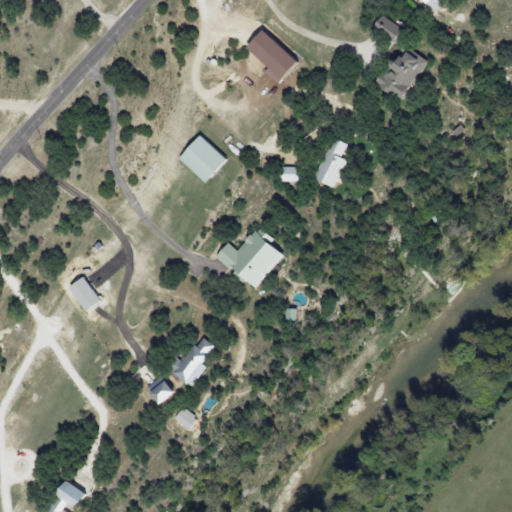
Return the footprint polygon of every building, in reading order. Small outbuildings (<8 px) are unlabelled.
[(374,85),(402,102),(427,61),(404,48),(384,81),(378,77),(374,85)] [(205,183),(226,160),(200,136),(178,158),(205,183)] [(341,158),(347,145),(332,138),(314,179),(334,189),(346,161),(341,158)] [(280,168),(279,182),(298,183),(298,168),(280,168)] [(283,255),(253,232),(238,251),(227,243),(215,258),(256,290),(283,255)] [(69,288),(86,312),(100,301),(83,277),(69,288)] [(286,321),(297,321),(297,309),(286,309),(286,321)] [(172,372),(192,388),(208,368),(202,363),(215,348),(200,336),(172,372)] [(159,406),(174,393),(161,377),(146,389),(159,406)] [(189,431),(198,419),(184,408),(175,419),(189,431)] [(86,494),(66,482),(61,486),(50,507),(44,511),(64,511),(63,511),(67,505),(76,510),(86,494)]
